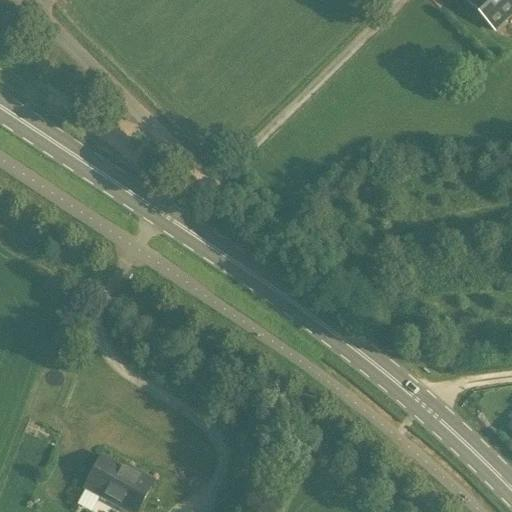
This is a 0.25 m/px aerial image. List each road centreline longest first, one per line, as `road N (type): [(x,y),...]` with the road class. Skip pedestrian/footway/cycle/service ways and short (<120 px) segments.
road 1 (unclassified): [(402,0),(210,185),(23,0)]
road 2 (secondary): [(511,488),(345,337),(163,216)]
road 3 (unclassified): [(204,503),(221,449),(197,422),(122,372),(108,352),(102,310),(134,249)]
road 4 (secondary): [(163,216),(0,108)]
road 5 (unclassified): [(0,160),(134,249)]
